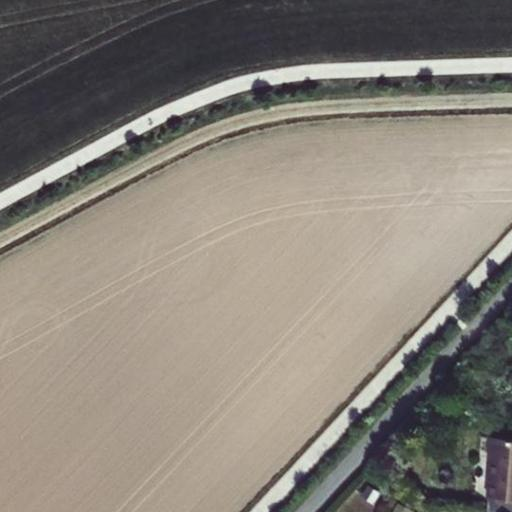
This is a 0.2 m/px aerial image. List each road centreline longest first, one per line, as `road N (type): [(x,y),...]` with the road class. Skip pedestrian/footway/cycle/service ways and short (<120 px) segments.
road 1 (track): [(511,101),(251,118),(169,151),(0,241)]
road 2 (track): [(486,331),(319,511)]
